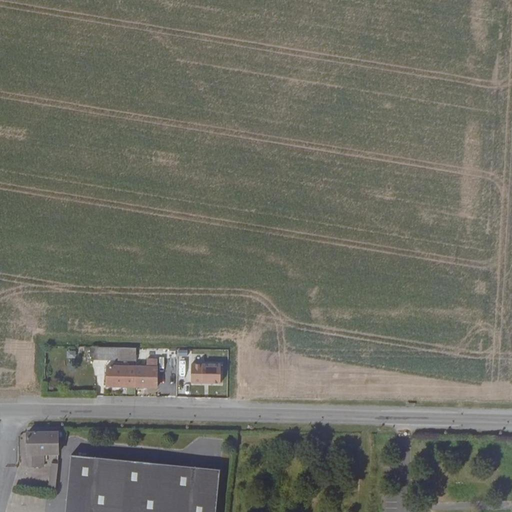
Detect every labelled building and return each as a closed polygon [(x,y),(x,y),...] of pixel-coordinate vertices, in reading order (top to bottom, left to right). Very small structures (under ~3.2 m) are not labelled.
[(137,361),(137,347),(90,345),(90,359),(137,361)] [(134,363),(133,384),(155,384),(156,356),(145,356),(145,363),(134,363)] [(220,380),(220,360),(191,361),(191,380),(220,380)] [(133,384),(134,363),(114,362),(114,383),(133,384)] [(61,452),(61,433),(31,433),(32,467),(43,467),(43,452),(61,452)] [(217,511),(222,470),(73,454),(66,511),(217,511)]
